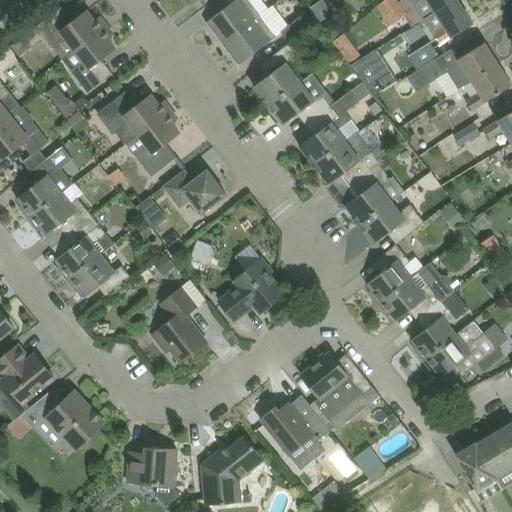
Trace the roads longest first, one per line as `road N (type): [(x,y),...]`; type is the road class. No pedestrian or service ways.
road 1 (residential): [(332,312),(203,409),(128,406),(0,243)]
road 2 (residential): [(332,312),(322,301),(325,266),(126,0)]
road 3 (residential): [(511,384),(424,420),(332,312)]
